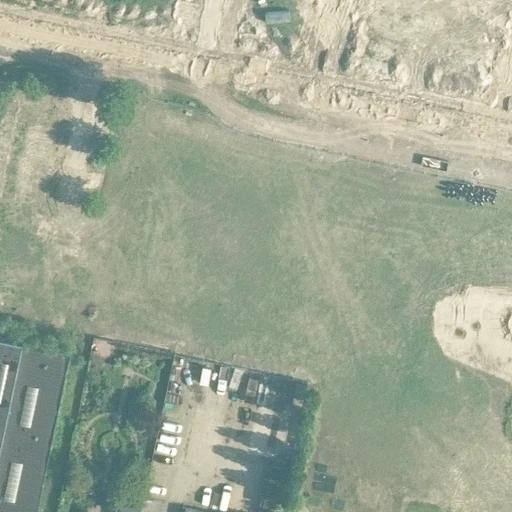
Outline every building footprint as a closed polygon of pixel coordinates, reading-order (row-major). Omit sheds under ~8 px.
[(0,0),(0,1),(37,10),(39,0),(0,0)] [(159,0),(157,12),(195,20),(199,0),(159,0)] [(342,0),(341,11),(376,18),(380,0),(342,0)] [(341,11),(336,31),(372,38),(376,18),(341,11)] [(157,12),(152,34),(191,42),(195,20),(157,12)] [(469,16),(465,37),(501,45),(505,24),(469,16)] [(336,31),(332,51),(368,58),(372,38),(336,31)] [(465,37),(461,57),(497,65),(501,45),(465,37)] [(332,51),(328,72),(363,79),(368,58),(332,51)] [(461,57),(456,77),(492,85),(497,65),(461,57)] [(456,77),(452,98),(488,106),(492,85),(456,77)] [(30,259),(55,115),(49,114),(53,89),(7,81),(0,122),(0,302),(2,303),(11,255),(30,259)] [(115,238),(98,337),(217,357),(217,358),(299,372),(333,176),(343,178),(345,163),(301,156),(300,165),(136,138),(123,217),(210,232),(206,253),(115,238)] [(478,381),(509,208),(410,191),(359,481),(471,501),(491,384),(478,381)] [(346,241),(351,194),(338,192),(332,240),(346,241)] [(40,299),(37,327),(61,330),(64,301),(40,299)] [(35,511),(65,372),(69,353),(0,338),(0,511),(35,511)] [(167,355),(163,371),(179,375),(183,359),(167,355)] [(197,363),(193,386),(203,388),(207,364),(197,363)] [(309,456),(316,402),(306,401),(300,455),(309,456)] [(327,432),(333,406),(323,403),(317,430),(327,432)] [(266,463),(257,505),(277,510),(286,468),(266,463)] [(481,484),(476,511),(486,511),(488,502),(503,504),(506,487),(481,484)] [(420,511),(422,500),(376,492),(372,511),(420,511)]
